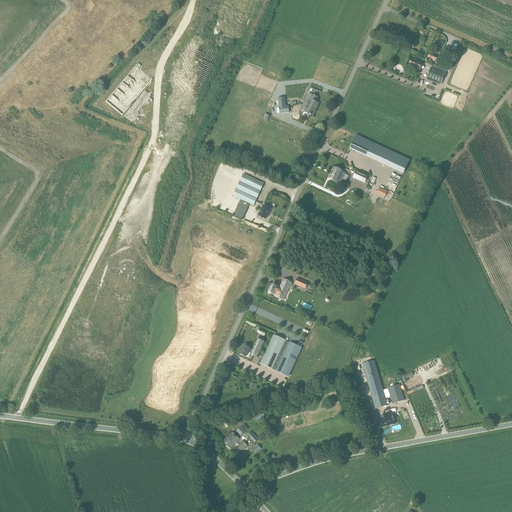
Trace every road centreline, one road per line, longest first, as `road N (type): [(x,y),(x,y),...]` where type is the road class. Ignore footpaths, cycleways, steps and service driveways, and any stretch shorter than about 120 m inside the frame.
road 1 (unclassified): [(186,437),(386,0)]
road 2 (unclassified): [(246,490),(337,456),(511,424)]
road 3 (unknown): [(17,418),(101,222)]
road 4 (tertiary): [(186,437),(0,415)]
